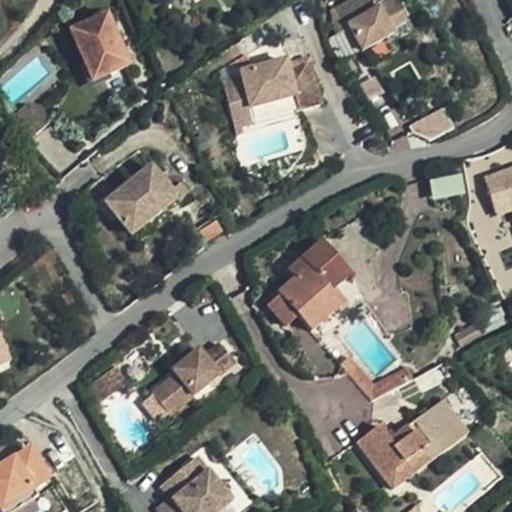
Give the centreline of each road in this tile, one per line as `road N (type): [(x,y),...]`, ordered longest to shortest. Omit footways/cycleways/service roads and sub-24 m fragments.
road 1 (residential): [(0,421),(108,331),(329,184),(477,141),(511,114)]
road 2 (unknown): [(108,331),(48,203),(86,163)]
road 3 (unknown): [(56,379),(133,511)]
